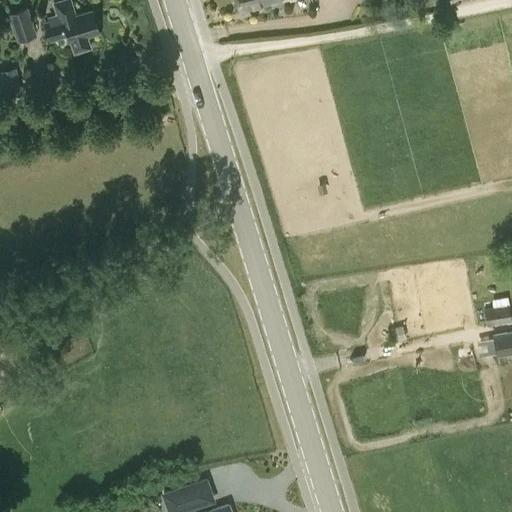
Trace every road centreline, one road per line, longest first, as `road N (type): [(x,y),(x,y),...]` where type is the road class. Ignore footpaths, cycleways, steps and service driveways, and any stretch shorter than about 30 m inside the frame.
road 1 (secondary): [(329,511),(175,0)]
road 2 (track): [(191,51),(297,42),(511,0)]
